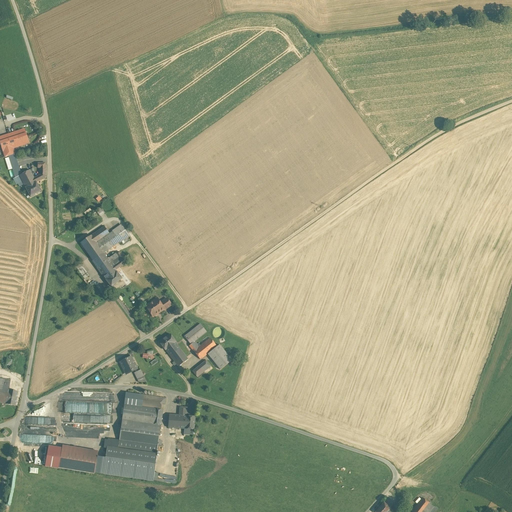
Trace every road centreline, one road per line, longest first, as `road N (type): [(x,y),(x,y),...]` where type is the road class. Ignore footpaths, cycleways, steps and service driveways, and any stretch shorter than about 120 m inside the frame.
road 1 (track): [(511,101),(415,147),(188,309),(123,222),(103,220)]
road 2 (unclassified): [(12,0),(47,120),(52,240),(19,415)]
road 3 (unclassified): [(368,511),(394,482),(394,467),(380,459),(188,395),(67,386)]
road 4 (track): [(152,259),(91,175),(50,171)]
road 5 (unclassified): [(188,309),(67,386)]
